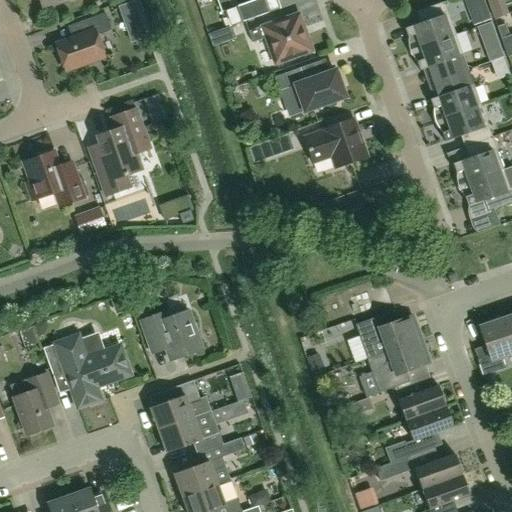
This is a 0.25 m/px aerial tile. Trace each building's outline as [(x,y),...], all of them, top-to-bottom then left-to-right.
[(236,0),(239,6),(224,11),(230,27),(280,9),(277,0),(236,0)] [(456,35),(444,2),(422,10),(426,22),(405,29),(408,39),(408,43),(408,47),(409,51),(456,35)] [(96,36),(111,31),(105,13),(80,22),(84,35),(56,45),(66,71),(104,57),(96,36)] [(252,43),(266,38),(275,65),(313,51),(299,14),(248,32),(252,43)] [(505,25),(496,28),(501,39),(509,36),(505,27),(505,25)] [(231,27),(208,34),(212,46),(235,39),(231,27)] [(466,68),(467,67),(456,35),(409,51),(412,57),(416,62),(420,71),(423,70),(429,84),(467,71),(466,68)] [(295,86),(305,112),(345,98),(341,85),(344,84),(339,71),(336,72),(336,71),(307,81),(302,68),(276,77),(281,91),(295,86)] [(434,122),(481,106),(469,73),(468,74),(467,71),(429,84),(434,99),(430,100),(434,110),(433,114),(433,118),(434,122)] [(466,135),(470,146),(492,138),(481,106),(434,122),(436,126),(439,130),(442,133),(445,142),(466,135)] [(101,145),(89,149),(106,196),(131,187),(126,176),(141,170),(136,155),(150,150),(136,110),(112,118),(116,130),(98,137),(101,145)] [(304,139),(313,163),(332,156),(336,168),(367,157),(353,120),(323,130),(323,132),(322,129),(310,133),(311,136),(304,139)] [(504,170),(492,138),(470,146),(474,157),(453,164),(456,174),(456,178),(456,182),(457,187),(504,170)] [(72,161),(59,166),(54,152),(48,154),(45,152),(37,154),(36,158),(26,162),(32,181),(26,184),(32,201),(55,193),(59,207),(85,198),(72,161)] [(464,197),(468,206),(489,199),(493,210),(511,203),(511,193),(504,170),(457,187),(459,190),(461,194),(464,197)] [(99,209),(86,214),(92,230),(105,225),(99,209)] [(363,315),(379,311),(376,301),(361,305),(363,315)] [(171,361),(202,350),(197,336),(198,333),(195,325),(192,323),(189,312),(175,317),(174,314),(170,312),(142,322),(153,354),(167,350),(171,361)] [(387,352),(421,340),(412,316),(386,325),(383,316),(355,325),(367,358),(387,352)] [(483,377),(494,373),(505,369),(502,358),(511,354),(511,343),(504,319),(479,328),(485,346),(474,350),(483,377)] [(19,332),(22,342),(24,349),(37,344),(32,328),(19,332)] [(97,387),(131,375),(120,346),(86,358),(79,336),(44,349),(52,372),(64,368),(78,408),(101,400),(97,387)] [(421,340),(387,352),(394,372),(382,376),(387,391),(410,383),(406,373),(430,365),(421,340)] [(25,381),(10,387),(14,398),(27,435),(51,426),(45,410),(57,406),(54,397),(46,374),(25,381)] [(200,399),(194,381),(167,391),(171,401),(150,409),(158,431),(211,412),(205,397),(200,399)] [(398,401),(405,422),(445,407),(438,386),(398,401)] [(504,414),(511,410),(511,397),(500,401),(504,414)] [(368,411),(364,400),(350,405),(354,416),(368,411)] [(445,407),(405,422),(413,442),(453,428),(445,407)] [(200,453),(222,445),(223,445),(211,412),(158,431),(166,453),(193,443),(197,454),(200,453)] [(241,438),(223,445),(222,445),(226,456),(245,450),(241,439),(241,438)] [(398,461),(406,458),(401,445),(393,447),(398,461)] [(414,469),(422,490),(462,475),(454,455),(414,469)] [(174,475),(182,497),(230,479),(222,458),(174,475)] [(406,458),(398,461),(376,469),(381,481),(411,470),(406,458)] [(470,496),(462,475),(422,490),(429,511),(425,511),(446,511),(444,506),(470,496)] [(230,479),(182,497),(187,511),(208,511),(211,511),(210,511),(241,511),(242,511),(230,479)] [(108,511),(102,492),(91,495),(89,489),(68,497),(73,511),(108,511)] [(73,511),(68,497),(47,504),(49,511),(73,511)]
